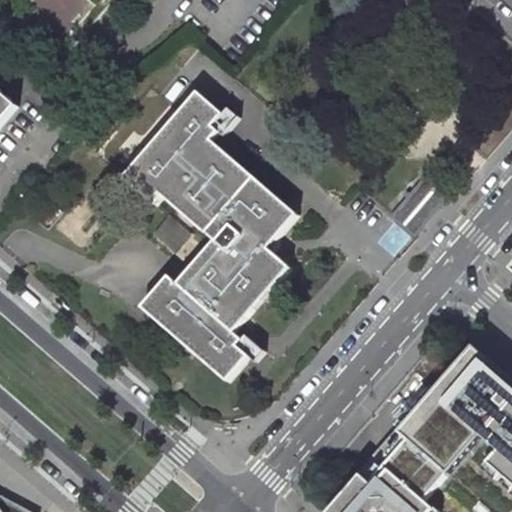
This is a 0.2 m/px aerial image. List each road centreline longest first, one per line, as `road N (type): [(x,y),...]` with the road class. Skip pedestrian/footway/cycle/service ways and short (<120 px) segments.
road 1 (tertiary): [(244,503),(0,293)]
road 2 (residential): [(244,503),(447,268)]
road 3 (tertiary): [(0,403),(123,511)]
